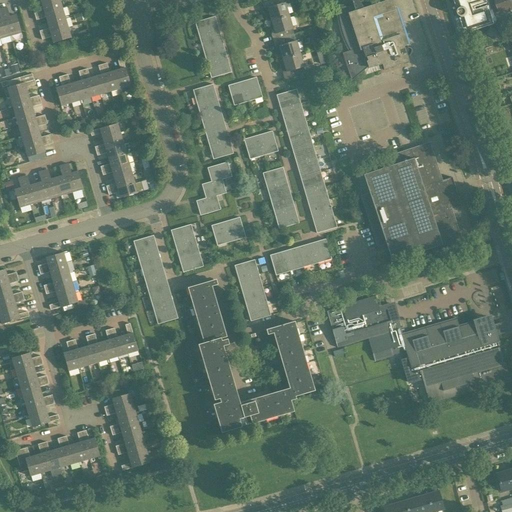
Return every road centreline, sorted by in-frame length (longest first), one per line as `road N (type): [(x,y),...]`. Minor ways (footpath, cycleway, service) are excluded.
road 1 (residential): [(150,206),(172,283),(221,270),(233,334),(304,313),(321,286),(363,273),(437,277),(510,255)]
road 2 (residential): [(510,255),(429,0)]
road 3 (tertiary): [(463,449),(243,511)]
road 4 (tertiary): [(280,511),(466,457)]
road 5 (residential): [(64,155),(40,76),(144,48)]
road 6 (residential): [(150,206),(174,187),(178,164),(144,48)]
